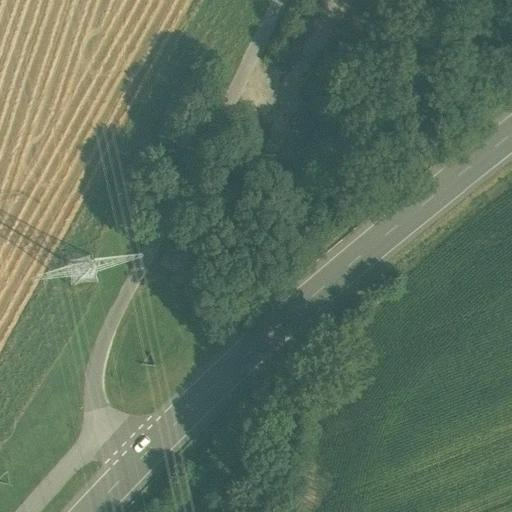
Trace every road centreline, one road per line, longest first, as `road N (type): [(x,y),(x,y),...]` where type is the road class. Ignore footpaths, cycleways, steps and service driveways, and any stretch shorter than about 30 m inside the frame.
road 1 (secondary): [(511,134),(318,291),(90,511)]
road 2 (unclassified): [(277,0),(100,353),(95,437)]
